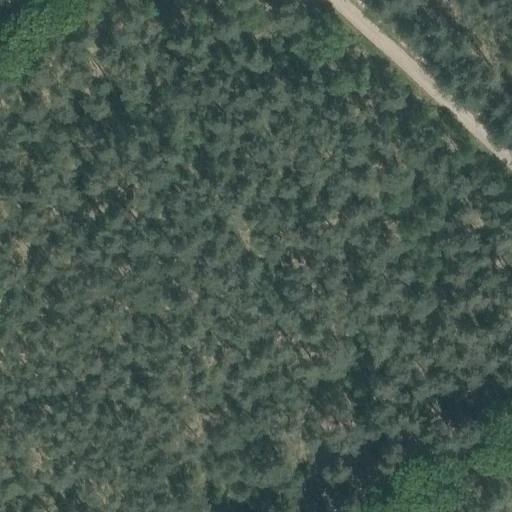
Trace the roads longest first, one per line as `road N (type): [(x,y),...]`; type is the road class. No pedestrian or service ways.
road 1 (track): [(447,501),(427,500),(399,475),(330,374),(266,213),(188,174),(136,159),(0,166)]
road 2 (track): [(511,170),(323,0)]
